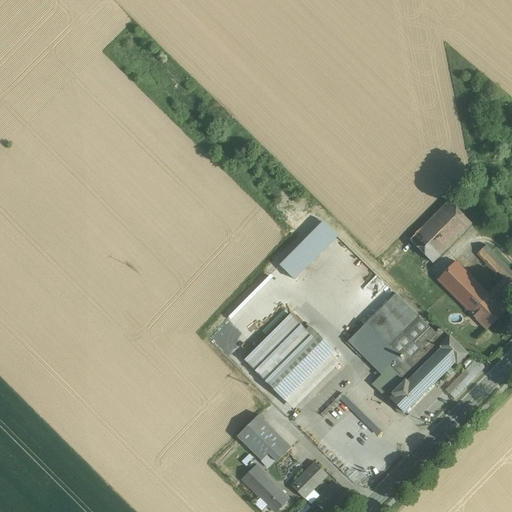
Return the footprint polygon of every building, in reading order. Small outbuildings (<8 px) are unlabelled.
[(449,201),(410,240),(433,263),(472,223),(449,201)] [(328,228),(309,211),(293,228),(312,245),(328,228)] [(511,272),(487,245),(479,252),(504,278),(489,294),(496,301),(511,285),(511,286),(511,272)] [(347,307),(361,291),(328,262),(318,273),(326,279),(321,285),(347,307)] [(489,294),(456,262),(438,281),(487,329),(506,310),(496,301),(489,294)] [(436,334),(397,294),(383,307),(417,340),(414,343),(420,349),(409,360),(402,354),(399,357),(390,366),(404,379),(406,381),(393,394),(395,396),(391,400),(404,412),(455,361),(458,364),(467,354),(441,328),(436,334)] [(267,301),(246,323),(258,335),(279,313),(267,301)] [(417,340),(383,307),(366,324),(399,357),(402,354),(409,360),(420,349),(414,343),(417,340)] [(291,315),(245,360),(262,377),(307,331),(291,315)] [(399,357),(366,324),(349,341),(382,374),(390,366),(399,357)] [(337,353),(311,327),(307,331),(262,377),(287,403),(334,357),(337,353)] [(334,357),(287,403),(294,409),(340,363),(334,357)] [(474,358),(445,390),(454,398),(484,366),(474,358)] [(387,397),(404,380),(391,367),(374,384),(387,397)] [(343,400),(339,395),(320,414),(325,418),(343,400)] [(379,429),(348,399),(343,403),(374,434),(379,429)] [(259,415),(238,437),(246,445),(267,423),(259,415)] [(292,448),(267,423),(246,445),(262,461),(269,454),(278,462),(292,448)] [(249,468),(257,462),(250,454),(242,459),(249,468)] [(315,462),(291,486),(305,499),(329,476),(315,462)] [(276,511),(289,499),(262,472),(264,471),(258,465),(243,480),(259,496),(258,497),(268,508),(270,506),(275,511),(276,511)]
